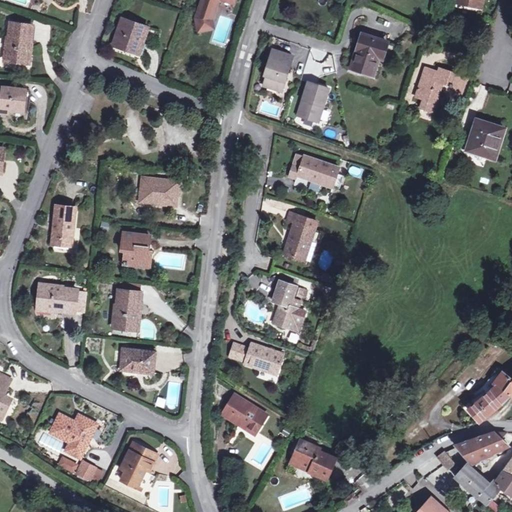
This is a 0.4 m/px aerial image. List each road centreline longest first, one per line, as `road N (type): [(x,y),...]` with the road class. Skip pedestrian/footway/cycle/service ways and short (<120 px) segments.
road 1 (residential): [(194,437),(33,361),(3,309),(6,270),(87,54)]
road 2 (unclassified): [(228,117),(194,437)]
road 3 (residential): [(511,425),(457,435),(345,511)]
road 4 (residential): [(251,264),(263,138),(228,117)]
road 5 (residential): [(87,54),(228,117)]
road 6 (unclassified): [(262,0),(228,117)]
